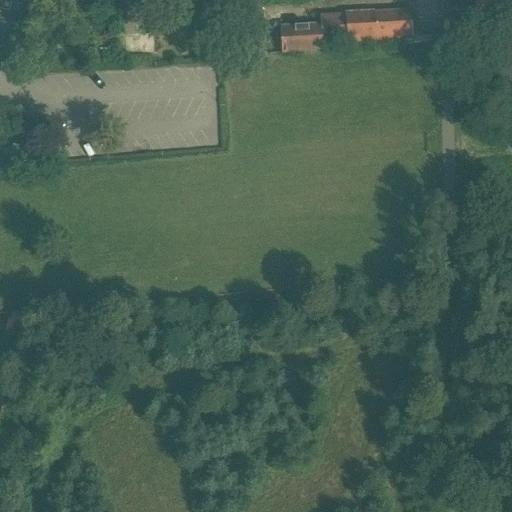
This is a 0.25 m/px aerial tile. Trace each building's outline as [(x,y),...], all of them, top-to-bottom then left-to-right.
[(0,0),(0,47),(18,51),(22,30),(20,30),(23,0),(0,0)] [(263,10),(261,0),(235,0),(237,14),(263,10)] [(511,0),(486,4),(487,13),(511,9),(511,0)] [(214,16),(215,41),(233,39),(232,15),(214,16)] [(511,61),(496,63),(498,80),(500,97),(511,96),(511,61)] [(39,244),(0,247),(0,280),(42,277),(39,244)] [(8,318),(5,331),(17,335),(22,315),(13,312),(11,319),(8,318)]
